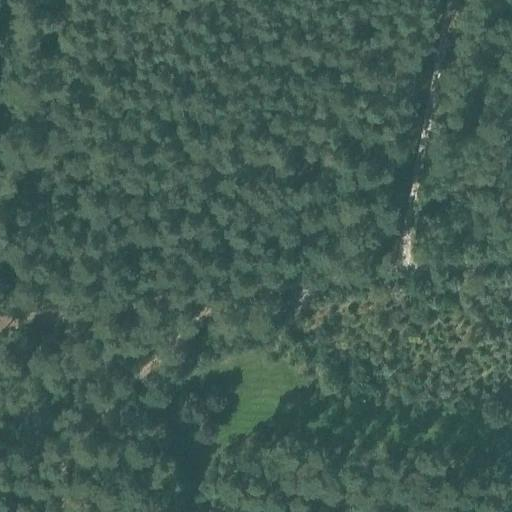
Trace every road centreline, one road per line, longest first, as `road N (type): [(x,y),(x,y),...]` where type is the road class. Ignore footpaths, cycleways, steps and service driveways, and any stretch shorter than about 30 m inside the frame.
road 1 (track): [(511,263),(27,316),(0,326)]
road 2 (track): [(450,0),(404,276)]
